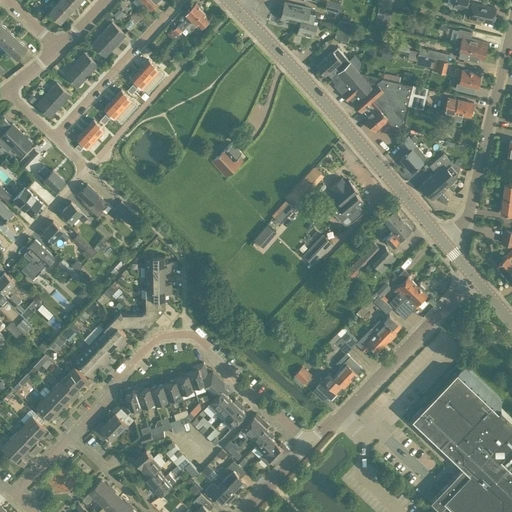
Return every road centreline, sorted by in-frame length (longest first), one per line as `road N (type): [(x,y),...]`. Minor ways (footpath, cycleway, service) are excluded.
road 1 (residential): [(307,443),(184,334),(154,338),(71,435)]
road 2 (tertiary): [(449,248),(241,13)]
road 3 (residential): [(449,248),(466,223),(511,21)]
road 4 (residential): [(307,443),(473,277)]
road 5 (residential): [(181,0),(55,136)]
road 6 (residential): [(0,263),(86,169)]
